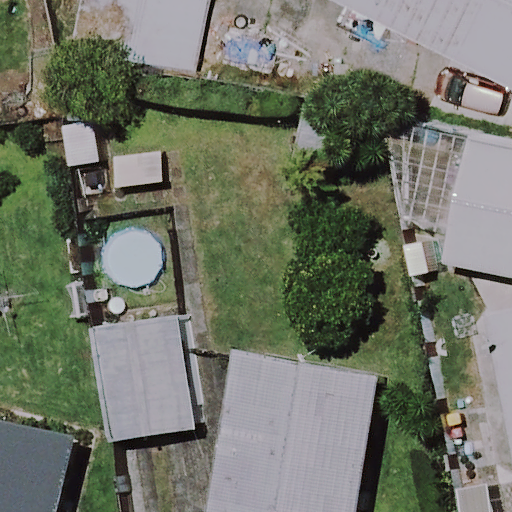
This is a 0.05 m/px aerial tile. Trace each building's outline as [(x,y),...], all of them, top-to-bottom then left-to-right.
[(213,53),(219,0),(83,0),(75,36),(213,53)] [(511,0),(390,0),(511,60),(511,0)] [(511,153),(464,144),(441,266),(511,279),(511,153)] [(511,320),(492,324),(511,430),(511,320)] [(199,434),(185,322),(93,332),(107,445),(199,434)] [(363,511),(382,377),(231,357),(210,511),(363,511)] [(60,511),(77,441),(0,424),(0,511),(60,511)]
